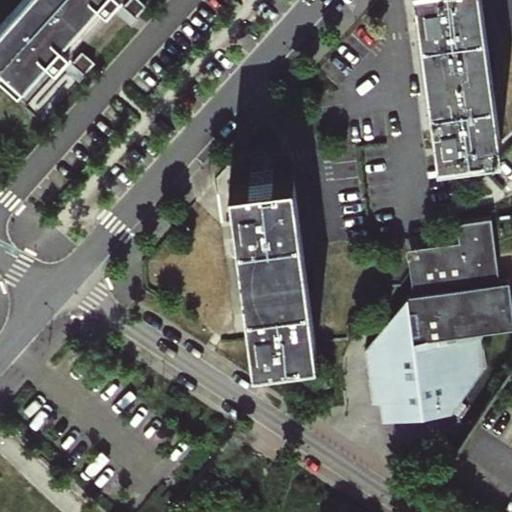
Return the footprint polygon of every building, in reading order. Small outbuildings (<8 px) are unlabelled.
[(20,0),(0,23),(0,60),(12,71),(4,79),(19,93),(54,53),(57,56),(71,40),(69,37),(101,0),(20,0)] [(502,136),(501,136),(482,0),(421,0),(423,6),(436,108),(439,129),(441,145),(440,145),(440,148),(502,139),(502,136)] [(430,130),(436,130),(433,109),(427,109),(430,130)] [(318,341),(317,341),(293,166),(294,166),(294,164),(233,172),(233,175),(234,175),(236,191),(239,210),(252,313),(255,333),(257,349),(256,349),(256,351),(318,343),(318,341)] [(230,212),(236,211),(233,192),(227,192),(230,212)] [(383,420),(453,411),(486,366),(482,329),(511,325),(511,289),(511,288),(510,288),(509,281),(501,282),(493,215),(458,219),(461,239),(417,245),(423,290),(414,291),(415,292),(408,293),(365,348),(379,358),(375,363),(376,367),(367,368),(372,401),(380,400),(383,420)] [(247,335),(252,334),(250,313),(243,314),(247,335)] [(376,367),(375,363),(379,358),(365,348),(367,368),(376,367)]
